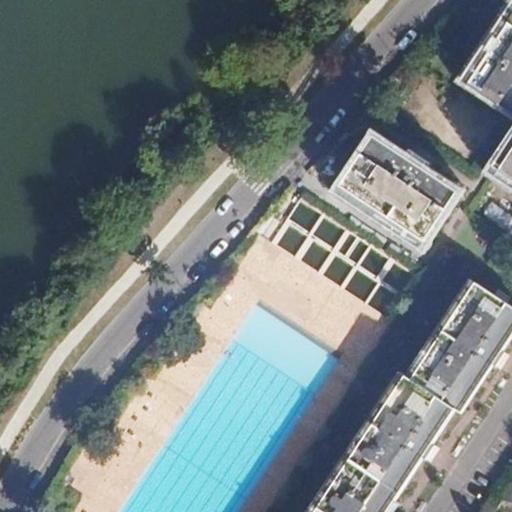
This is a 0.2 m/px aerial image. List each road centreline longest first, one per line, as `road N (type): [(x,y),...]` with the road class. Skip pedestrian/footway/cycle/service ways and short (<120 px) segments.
road 1 (residential): [(0,505),(53,415),(279,150),(426,0)]
road 2 (residential): [(435,511),(511,397)]
